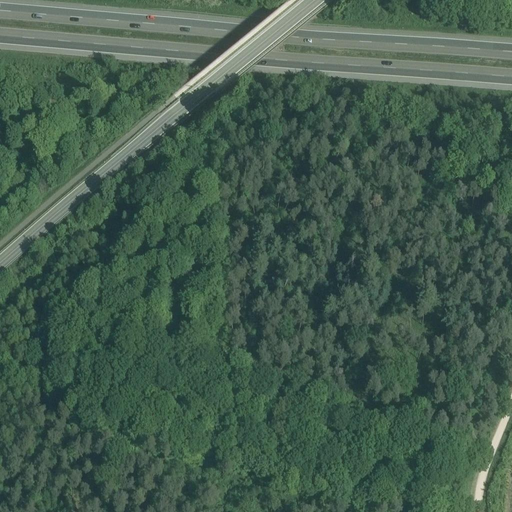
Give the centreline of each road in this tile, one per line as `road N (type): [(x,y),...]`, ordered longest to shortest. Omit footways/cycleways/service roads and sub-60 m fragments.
road 1 (motorway): [(0,34),(511,77)]
road 2 (motorway): [(511,52),(0,10)]
road 3 (secondary): [(0,271),(319,0)]
